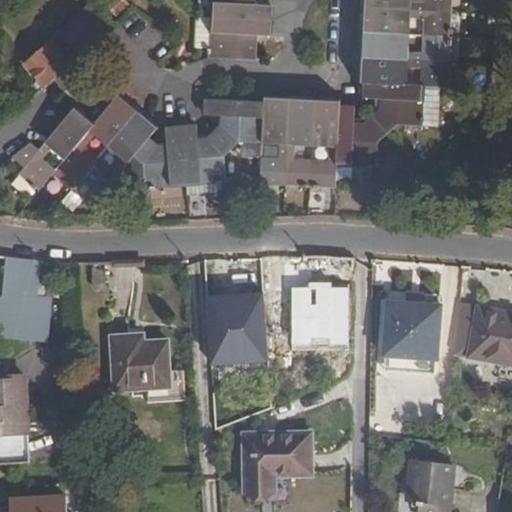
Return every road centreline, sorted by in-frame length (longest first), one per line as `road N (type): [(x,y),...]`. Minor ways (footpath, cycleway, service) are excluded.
road 1 (residential): [(511,252),(371,239),(0,237)]
road 2 (unknown): [(371,239),(366,511)]
road 3 (unknown): [(215,511),(197,240)]
